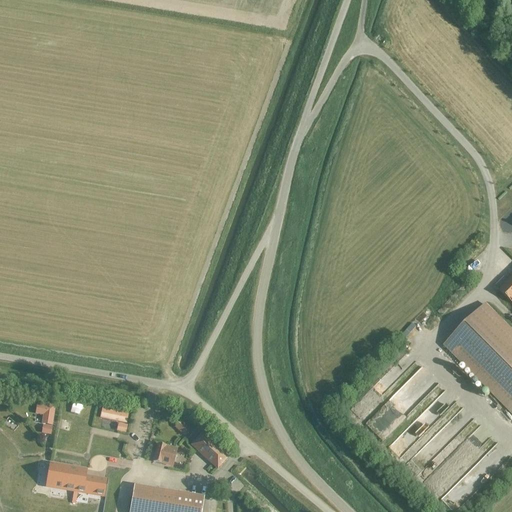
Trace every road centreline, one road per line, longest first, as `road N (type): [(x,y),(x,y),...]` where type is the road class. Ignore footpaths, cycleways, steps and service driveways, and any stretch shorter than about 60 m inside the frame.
road 1 (unclassified): [(347,511),(300,466),(262,395),(255,332),(272,232)]
road 2 (unclassified): [(327,511),(180,386)]
road 3 (unclassified): [(0,359),(180,386)]
road 4 (unclassified): [(180,386),(272,232)]
road 5 (unclassified): [(302,125),(357,40),(363,0)]
road 6 (unclassified): [(302,125),(345,0)]
